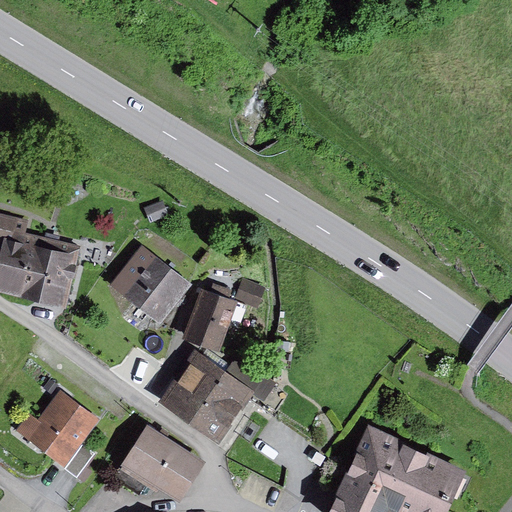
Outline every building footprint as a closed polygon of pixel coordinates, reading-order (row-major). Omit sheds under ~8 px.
[(163,203),(145,210),(151,225),(169,218),(163,203)] [(28,222),(0,215),(0,242),(4,243),(0,259),(0,297),(23,303),(37,239),(25,236),(28,222)] [(80,249),(37,239),(23,303),(65,312),(80,249)] [(142,248),(108,289),(155,327),(189,286),(142,248)] [(244,279),(234,300),(257,311),(267,290),(244,279)] [(201,293),(182,345),(219,357),(237,305),(201,293)] [(197,355),(161,407),(218,447),(252,397),(262,404),(276,384),(237,357),(225,374),(197,355)] [(30,417),(14,437),(58,473),(100,420),(64,391),(38,424),(30,417)] [(146,431),(122,470),(178,504),(202,465),(146,431)] [(371,434),(333,511),(391,511),(392,511),(446,511),(462,478),(371,434)] [(316,455),(311,464),(320,468),(325,459),(316,455)]
